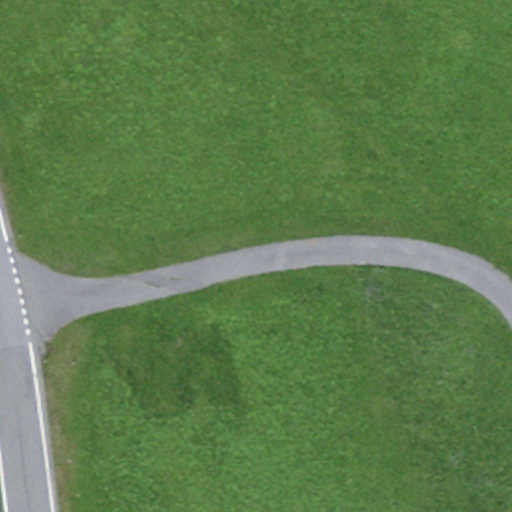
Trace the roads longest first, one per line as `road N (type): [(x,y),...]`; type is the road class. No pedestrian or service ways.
road 1 (track): [(8,310),(285,258),(381,250),(451,257),(511,293)]
road 2 (tertiary): [(0,280),(33,511)]
